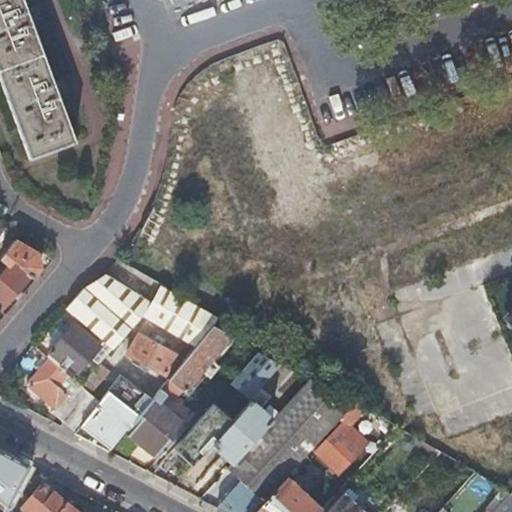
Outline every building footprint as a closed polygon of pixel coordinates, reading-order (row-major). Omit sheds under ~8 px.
[(0,0),(0,81),(28,158),(74,140),(58,95),(62,93),(58,80),(53,82),(30,22),(35,20),(30,7),(25,9),(21,0),(0,0)] [(0,308),(1,310),(31,275),(33,276),(42,267),(39,253),(15,239),(1,257),(10,265),(0,276),(0,308)] [(99,276),(89,280),(66,307),(113,347),(148,305),(99,276)] [(160,294),(152,307),(202,336),(212,324),(160,294)] [(511,297),(495,318),(511,334),(511,297)] [(202,336),(152,307),(147,316),(195,344),(202,336)] [(100,346),(74,323),(49,351),(76,374),(100,346)] [(230,335),(212,324),(202,336),(195,344),(155,394),(151,398),(138,414),(127,427),(160,456),(186,426),(156,401),(163,393),(172,400),(181,389),(183,391),(230,335)] [(138,333),(127,353),(165,374),(176,354),(138,333)] [(281,364),(259,351),(231,383),(250,399),(261,386),(281,364)] [(67,373),(48,357),(26,383),(54,408),(51,411),(75,431),(90,413),(58,385),(67,373)] [(108,370),(100,363),(81,385),(89,392),(108,370)] [(293,370),(281,364),(261,386),(271,394),(293,370)] [(115,373),(105,386),(134,408),(144,395),(115,373)] [(353,405),(308,379),(273,419),(260,433),(286,456),(303,437),(314,447),(353,405)] [(271,394),(261,386),(250,399),(233,419),(211,443),(233,463),(260,433),(273,419),(260,407),(271,394)] [(75,431),(74,433),(108,450),(127,427),(138,414),(108,390),(90,413),(75,431)] [(408,420),(436,410),(432,399),(404,409),(408,420)] [(233,419),(214,403),(175,448),(193,464),(211,443),(233,419)] [(338,472),(366,443),(354,433),(348,440),(336,429),(315,451),(338,472)] [(233,463),(227,469),(241,481),(263,502),(286,477),(314,447),(303,437),(286,456),(260,433),(233,463)] [(0,492),(6,495),(24,463),(0,450),(0,473),(4,476),(0,483),(0,492)] [(472,470),(456,489),(476,506),(493,487),(472,470)] [(263,502),(254,511),(319,511),(321,510),(286,477),(263,502)] [(241,481),(218,507),(227,511),(254,511),(263,502),(241,481)] [(27,511),(58,511),(67,502),(44,483),(23,508),(27,511)] [(326,511),(364,511),(343,493),(326,511)] [(511,511),(511,496),(507,494),(492,511),(511,511)] [(77,511),(67,502),(58,511),(77,511)]
